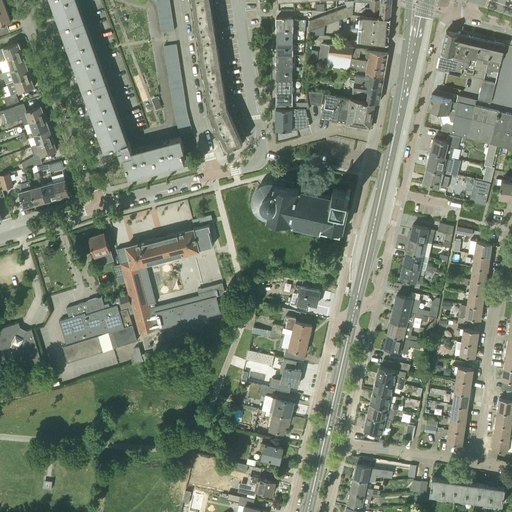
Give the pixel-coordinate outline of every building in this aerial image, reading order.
[(129,141),(128,141),(96,54),(77,0),(51,0),(71,54),(74,62),(105,149),(113,147),(117,159),(124,156),(129,176),(185,161),(182,149),(184,149),(181,137),(132,150),(129,141)] [(195,28),(196,35),(216,31),(210,0),(190,0),(194,18),(193,20),(194,26),(195,28)] [(370,16),(388,17),(391,17),(392,0),(371,0),(371,8),(366,7),(365,15),(370,16)] [(159,13),(171,11),(170,5),(158,7),(159,13)] [(7,9),(0,10),(0,24),(11,21),(7,9)] [(160,19),(172,17),(171,11),(159,13),(160,19)] [(388,17),(370,16),(365,15),(362,15),(362,16),(360,16),(360,20),(357,20),(357,23),(355,23),(354,23),(354,24),(354,25),(354,26),(354,27),(355,28),(359,28),(358,39),(385,42),(386,34),(388,17)] [(161,26),(173,24),(172,17),(160,19),(161,26)] [(277,31),(293,31),(294,17),(276,17),(276,30),(277,31)] [(173,24),(161,26),(162,32),(174,30),(173,24)] [(321,26),(317,28),(313,29),(309,31),(309,33),(323,35),(325,25),(321,26)] [(446,30),(440,56),(463,61),(469,36),(446,30)] [(293,43),(293,31),(277,31),(276,43),(293,43)] [(469,36),(463,61),(460,74),(473,77),(478,56),(482,39),(469,36)] [(215,125),(214,128),(216,133),(219,135),(225,149),(243,141),(228,106),(227,100),(216,37),(197,40),(199,52),(198,55),(199,61),(201,63),(205,86),(204,89),(205,94),(206,97),(209,112),(215,125)] [(488,62),(494,42),(482,39),(478,56),(485,58),(484,61),(488,62)] [(0,60),(0,61),(7,58),(23,53),(19,42),(0,48),(0,60)] [(494,42),(488,62),(486,72),(491,73),(492,70),(498,71),(505,44),(494,42)] [(293,43),(276,43),(276,55),(293,55),(293,43)] [(355,80),(382,85),(388,51),(322,43),(319,63),(367,71),(366,75),(356,74),(355,80)] [(165,52),(177,50),(176,44),(164,46),(165,52)] [(318,50),(311,49),(311,53),(309,62),(316,63),(318,50)] [(166,58),(178,56),(177,50),(165,52),(166,58)] [(23,53),(7,58),(11,69),(27,64),(23,53)] [(276,55),(276,67),(293,67),(293,63),(295,63),(295,55),(293,55),(276,55)] [(460,74),(463,61),(440,56),(437,69),(460,75),(460,74)] [(168,70),(180,68),(179,62),(167,64),(168,70)] [(27,64),(11,69),(3,72),(4,76),(7,83),(8,83),(30,75),(27,64)] [(293,67),(276,67),(276,79),(293,79),(293,67)] [(169,76),(181,74),(180,68),(168,70),(169,76)] [(170,83),(182,81),(181,74),(169,76),(170,83)] [(19,100),(17,93),(35,86),(30,75),(8,83),(12,93),(4,96),(7,105),(19,100)] [(293,91),(293,79),(276,79),(276,91),(293,91)] [(365,100),(375,102),(379,102),(382,85),(355,80),(353,88),(367,90),(365,100)] [(171,89),(183,87),(182,81),(170,83),(171,89)] [(482,88),(494,90),(495,84),(484,81),(482,88)] [(172,95),(184,93),(183,87),(171,89),(172,95)] [(494,90),(482,88),(481,94),(493,96),(494,90)] [(293,91),(276,91),(276,103),(293,103),(293,91)] [(321,105),(324,92),(310,91),(311,103),(321,105)] [(173,101),(185,99),(184,93),(172,95),(173,101)] [(375,102),(365,100),(325,93),(321,118),(371,127),(375,102)] [(446,113),(455,115),(471,118),(473,108),(471,108),(472,104),(469,104),(471,98),(457,94),(455,100),(431,95),(428,108),(440,111),(439,113),(446,115),(446,113)] [(493,96),(481,94),(479,100),(491,103),(493,96)] [(471,118),(455,115),(453,124),(451,133),(511,147),(511,114),(475,105),(477,99),(471,98),(469,104),(472,104),(471,108),(473,108),(471,118)] [(174,108),(186,106),(185,99),(173,101),(174,108)] [(25,124),(30,122),(46,116),(41,105),(26,111),(23,102),(4,109),(8,122),(19,118),(19,119),(22,118),(25,124)] [(175,115),(187,112),(186,106),(174,108),(175,114),(175,115)] [(292,129),(292,108),(276,108),(276,129),(292,129)] [(292,108),(292,129),(297,129),(310,126),(305,108),(293,108),(292,108)] [(176,121),(189,118),(187,112),(175,115),(176,121)] [(49,127),(46,116),(30,122),(34,133),(49,127)] [(178,127),(190,124),(189,118),(176,121),(178,127)] [(442,124),(441,130),(451,133),(453,124),(446,122),(442,124)] [(190,124),(178,127),(180,133),(192,130),(190,124)] [(49,127),(34,133),(38,144),(53,138),(49,127)] [(430,152),(446,155),(452,157),(454,147),(458,148),(461,137),(449,134),(447,142),(433,138),(430,152)] [(53,138),(38,144),(32,146),(35,155),(23,162),(25,167),(43,163),(41,155),(57,149),(53,138)] [(446,155),(430,152),(426,167),(444,171),(446,164),(444,163),(446,156),(446,155)] [(493,165),(495,157),(488,155),(487,163),(493,165)] [(51,171),(64,168),(62,160),(49,164),(51,171)] [(444,171),(426,167),(423,182),(447,188),(450,175),(444,173),(444,171)] [(0,173),(3,188),(14,185),(10,171),(0,173)] [(341,233),(344,221),(339,220),(341,210),(346,211),(351,190),(351,189),(350,187),(349,187),(348,187),(347,188),(346,190),(333,187),(331,195),(290,186),(291,181),(274,177),(273,182),(271,182),(270,182),(268,182),(266,182),(266,183),(264,183),(263,184),(262,184),(260,185),(258,187),(256,189),(256,190),(255,192),(254,194),(254,196),(253,199),(253,200),(254,203),(254,204),(254,205),(255,205),(255,206),(256,208),(257,210),(258,212),(260,213),(261,214),(263,215),(265,215),(267,216),(341,233)] [(54,182),(58,197),(69,194),(65,178),(54,182)] [(491,182),(474,178),(472,187),(489,190),(491,182)] [(511,180),(502,179),(499,196),(511,197),(511,180)] [(35,203),(31,188),(30,188),(29,181),(17,184),(23,207),(35,203)] [(43,185),(47,200),(58,197),(54,182),(43,185)] [(35,203),(47,200),(43,185),(31,188),(35,203)] [(203,196),(207,208),(218,205),(215,193),(203,196)] [(212,215),(191,220),(194,228),(209,224),(208,221),(213,219),(212,215)] [(438,231),(453,234),(455,226),(440,222),(438,231)] [(199,296),(156,307),(155,303),(156,303),(146,263),(213,245),(209,230),(210,229),(209,224),(194,228),(127,245),(131,261),(121,263),(126,280),(129,294),(134,313),(139,333),(157,328),(157,327),(159,327),(160,328),(220,312),(216,296),(221,294),(219,287),(199,293),(199,296)] [(410,238),(425,241),(432,243),(435,229),(413,224),(412,230),(410,230),(408,236),(410,237),(410,238)] [(105,232),(89,237),(99,267),(111,263),(110,261),(114,259),(105,232)] [(407,251),(422,255),(425,241),(410,238),(407,251)] [(475,253),(490,255),(492,242),(477,240),(475,253)] [(404,265),(419,268),(422,255),(407,251),(404,265)] [(488,268),(490,255),(475,253),(473,266),(488,268)] [(126,280),(121,263),(114,265),(118,282),(126,280)] [(419,268),(404,265),(401,278),(416,282),(420,283),(421,283),(423,275),(418,274),(419,268)] [(488,268),(473,266),(471,278),(487,281),(488,268)] [(469,291),(485,293),(487,281),(471,278),(469,291)] [(300,285),(298,292),(301,293),(298,303),(308,305),(308,303),(317,305),(320,290),(302,285),(302,286),(300,285)] [(469,291),(467,304),(483,306),(485,293),(469,291)] [(130,314),(134,313),(129,294),(112,299),(114,305),(110,306),(109,302),(104,304),(102,296),(66,307),(69,317),(59,320),(67,344),(63,345),(68,361),(104,350),(99,335),(109,332),(113,347),(137,339),(130,314)] [(394,307),(409,311),(416,312),(417,308),(419,299),(413,297),(397,294),(394,307)] [(437,297),(433,301),(432,305),(439,306),(441,297),(437,297)] [(483,306),(467,304),(465,317),(481,319),(483,306)] [(429,315),(436,317),(439,306),(432,305),(430,311),(417,308),(416,312),(423,314),(429,315)] [(415,317),(422,318),(423,314),(416,312),(409,311),(394,307),(391,320),(413,326),(415,317)] [(294,329),(293,334),(309,338),(312,324),(296,320),(296,318),(289,316),(287,328),(294,329)] [(413,326),(391,320),(388,334),(417,341),(418,336),(411,334),(413,326)] [(19,322),(0,327),(0,349),(10,346),(11,345),(17,348),(17,350),(22,366),(41,360),(32,329),(27,330),(26,332),(19,328),(20,327),(19,322)] [(282,339),(285,326),(273,323),(270,336),(282,339)] [(269,335),(270,330),(257,326),(256,332),(269,335)] [(462,341),(477,343),(479,331),(464,328),(462,341)] [(286,348),(284,355),(294,357),(296,350),(305,352),(309,338),(293,334),(289,349),(286,348)] [(388,334),(385,347),(407,353),(409,343),(412,344),(422,346),(423,342),(417,341),(388,334)] [(457,340),(456,347),(461,348),(460,354),(474,356),(475,356),(477,343),(462,341),(457,340)] [(134,348),(135,351),(131,357),(133,363),(143,360),(139,346),(134,348)] [(274,355),(249,349),(247,358),(272,364),(274,355)] [(281,381),(279,387),(290,389),(291,383),(298,385),(298,382),(300,383),(302,376),(300,376),(301,370),(295,368),(297,361),(284,358),(281,371),(284,372),(282,381),(281,381)] [(382,366),(398,369),(400,362),(384,359),(382,366)] [(406,371),(398,369),(382,366),(380,365),(378,376),(404,383),(406,371)] [(458,365),(456,378),(472,381),(474,368),(458,365)] [(504,368),(502,380),(508,380),(507,389),(511,389),(511,367),(504,367),(504,368)] [(404,383),(378,376),(374,390),(391,394),(393,385),(402,388),(404,383)] [(472,381),(456,378),(454,391),(470,393),(472,381)] [(262,385),(260,393),(272,396),(272,394),(274,394),(275,388),(262,385)] [(391,394),(374,390),(372,402),(398,408),(399,404),(389,401),(391,394)] [(470,393),(454,391),(452,404),(468,406),(470,393)] [(274,411),(291,415),(294,401),(273,396),(270,410),(274,411)] [(498,410),(511,412),(511,399),(500,397),(498,410)] [(398,408),(372,402),(369,414),(391,419),(392,419),(394,413),(397,414),(398,408)] [(468,406),(452,404),(451,416),(466,419),(468,406)] [(497,414),(496,423),(511,425),(511,420),(511,412),(498,410),(497,414)] [(291,415),(274,411),(270,428),(284,431),(286,423),(289,423),(291,415)] [(369,414),(365,429),(384,433),(389,434),(391,428),(389,428),(391,419),(369,414)] [(466,419),(451,416),(449,429),(464,431),(466,419)] [(426,425),(438,427),(439,421),(427,419),(426,425)] [(494,432),(494,436),(510,438),(511,425),(496,423),(494,432)] [(409,424),(406,439),(413,440),(416,425),(409,424)] [(464,431),(449,429),(447,442),(463,444),(464,431)] [(494,436),(492,448),(497,449),(508,451),(510,438),(494,436)] [(262,443),(260,449),(264,450),(262,458),(280,462),(283,447),(262,443)] [(197,473),(199,463),(192,461),(190,472),(197,473)] [(247,472),(248,464),(234,461),(233,469),(247,472)] [(357,463),(353,478),(367,481),(368,481),(374,481),(375,475),(392,478),(393,470),(371,466),(357,463)] [(245,482),(243,492),(248,493),(247,496),(255,498),(256,495),(256,491),(272,494),(275,481),(252,475),(250,482),(247,481),(247,483),(245,482)] [(433,476),(430,493),(503,504),(505,487),(433,476)] [(367,481),(353,478),(350,491),(365,495),(371,496),(372,495),(379,494),(380,489),(366,487),(368,481),(367,481)] [(421,479),(421,483),(419,492),(416,492),(414,502),(424,504),(428,481),(421,479)] [(186,489),(183,501),(189,502),(192,491),(186,489)] [(349,498),(347,505),(362,508),(365,495),(350,491),(350,494),(349,494),(348,498),(349,498)] [(243,502),(244,496),(228,492),(226,498),(243,502)]
